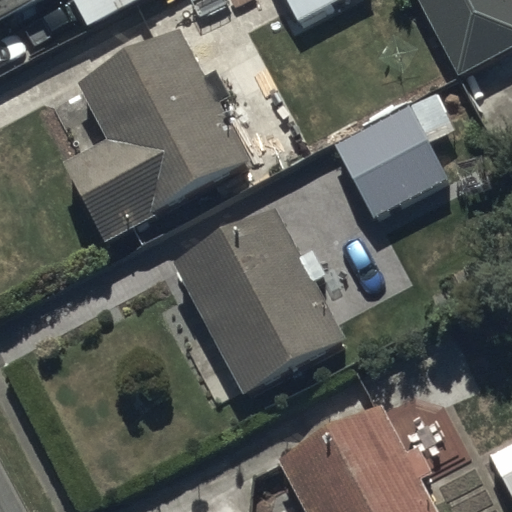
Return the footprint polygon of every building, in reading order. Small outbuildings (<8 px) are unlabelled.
[(0,0),(0,32),(6,29),(4,25),(53,0),(0,0)] [(288,0),(302,27),(356,0),(288,0)] [(511,56),(511,0),(419,0),(463,82),(511,56)] [(210,82),(185,35),(81,88),(111,145),(70,166),(112,247),(165,220),(163,215),(257,166),(227,108),(237,103),(223,76),(210,82)] [(460,136),(441,98),(340,148),(377,222),(454,184),(436,148),(460,136)] [(284,213),(181,268),(253,400),(352,346),(320,288),(332,281),(318,254),(309,259),(284,213)] [(388,410),(285,464),(309,511),(440,511),(426,484),(439,477),(426,452),(413,458),(388,410)] [(511,450),(493,461),(511,495),(511,450)]
